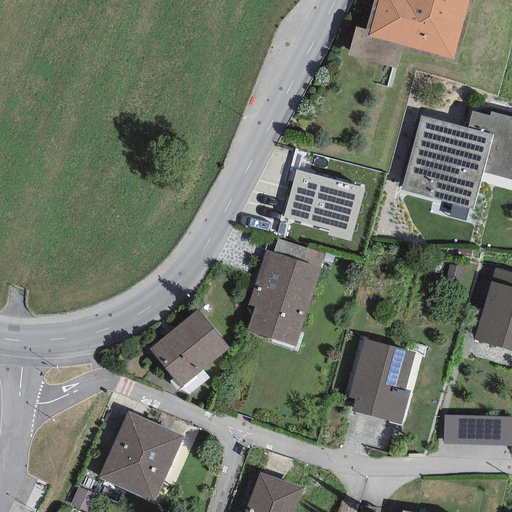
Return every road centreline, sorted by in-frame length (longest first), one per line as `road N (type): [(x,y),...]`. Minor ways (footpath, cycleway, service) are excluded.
road 1 (tertiary): [(22,340),(98,331),(137,314),(184,275),(335,0)]
road 2 (residential): [(240,431),(100,380),(53,400),(17,403),(22,340)]
road 3 (residential): [(511,468),(345,463),(240,431)]
